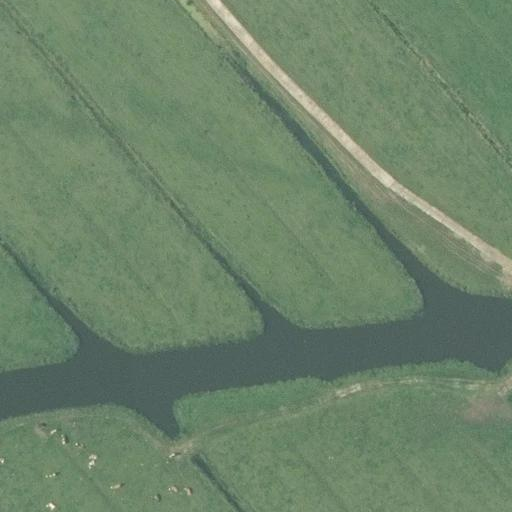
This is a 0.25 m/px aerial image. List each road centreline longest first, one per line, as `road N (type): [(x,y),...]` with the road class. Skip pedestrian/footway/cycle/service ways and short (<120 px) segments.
road 1 (track): [(0,444),(103,435),(175,455),(239,419),(349,390),(511,381)]
road 2 (track): [(511,269),(349,147),(208,0)]
